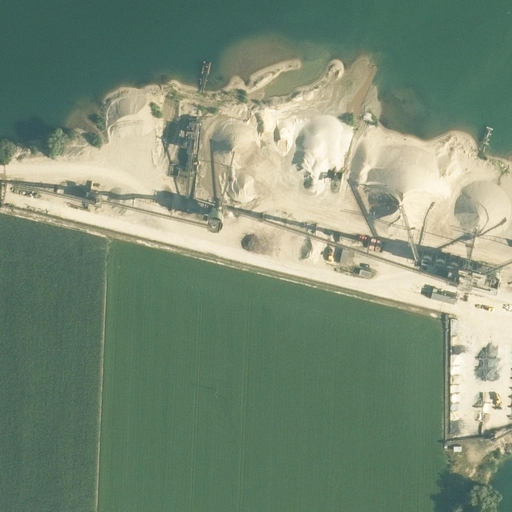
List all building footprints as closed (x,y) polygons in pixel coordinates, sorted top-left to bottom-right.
[(199,146),(200,127),(190,126),(190,145),(199,146)] [(224,207),(211,204),(208,217),(221,220),(224,207)] [(344,246),(341,261),(347,263),(350,248),(344,246)] [(421,248),(418,260),(500,280),(502,269),(421,248)] [(371,270),(360,268),(359,273),(370,276),(371,270)] [(456,296),(437,291),(438,287),(434,286),(431,296),(455,302),(456,296)]
